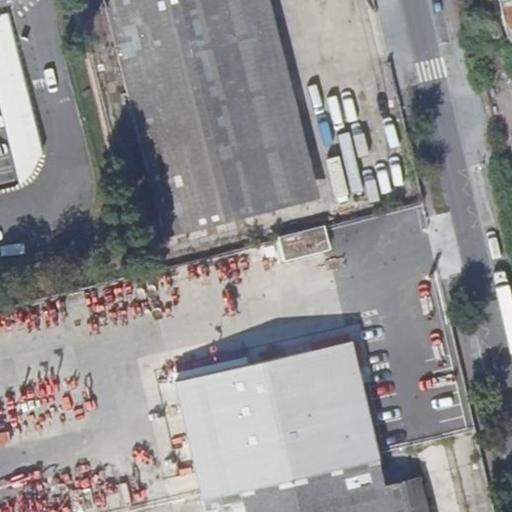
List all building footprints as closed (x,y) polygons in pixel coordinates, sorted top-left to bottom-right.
[(105,0),(171,258),(276,232),(272,215),(303,207),(249,0),(105,0)] [(249,0),(303,207),(320,202),(268,0),(249,0)] [(511,0),(499,0),(511,54),(511,0)] [(0,35),(14,32),(10,20),(0,23),(0,35)] [(285,267),(328,257),(331,256),(324,233),(279,243),(285,267)] [(349,343),(178,381),(204,511),(428,511),(421,478),(389,487),(349,343)]
